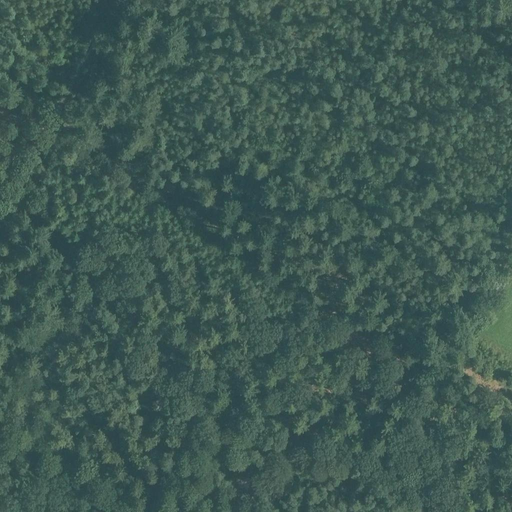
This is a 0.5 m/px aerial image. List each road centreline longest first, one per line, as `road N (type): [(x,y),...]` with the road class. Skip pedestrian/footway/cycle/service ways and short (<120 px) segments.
road 1 (track): [(52,116),(448,372)]
road 2 (track): [(119,0),(13,189)]
road 3 (track): [(448,372),(511,261)]
